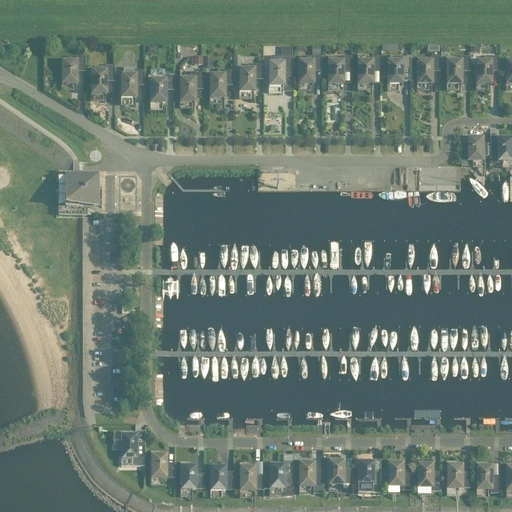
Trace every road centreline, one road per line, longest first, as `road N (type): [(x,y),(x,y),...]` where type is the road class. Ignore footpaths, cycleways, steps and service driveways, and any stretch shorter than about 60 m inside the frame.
road 1 (residential): [(145,158),(145,405),(165,435),(511,440)]
road 2 (residential): [(145,158),(430,160),(444,151),(452,121),(511,119)]
